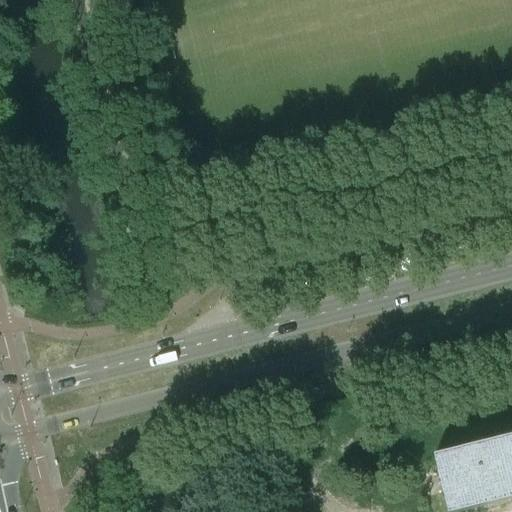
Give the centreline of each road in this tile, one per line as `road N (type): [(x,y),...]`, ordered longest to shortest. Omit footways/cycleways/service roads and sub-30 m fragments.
road 1 (tertiary): [(0,442),(511,309)]
road 2 (tertiary): [(511,265),(0,393)]
